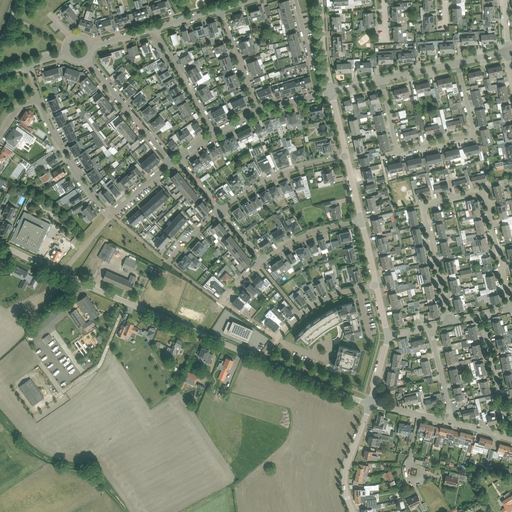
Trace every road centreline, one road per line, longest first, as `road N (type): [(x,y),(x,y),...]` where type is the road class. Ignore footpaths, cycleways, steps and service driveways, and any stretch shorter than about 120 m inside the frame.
road 1 (unclassified): [(0,244),(370,404)]
road 2 (residential): [(449,322),(424,208),(483,195)]
road 3 (residential): [(397,153),(472,131),(457,62)]
road 4 (residential): [(219,210),(271,177),(346,156)]
road 5 (residential): [(111,215),(81,183),(38,100)]
road 6 (residential): [(171,163),(85,60)]
road 7 (residential): [(509,438),(482,315)]
road 8 (residential): [(214,134),(155,28)]
